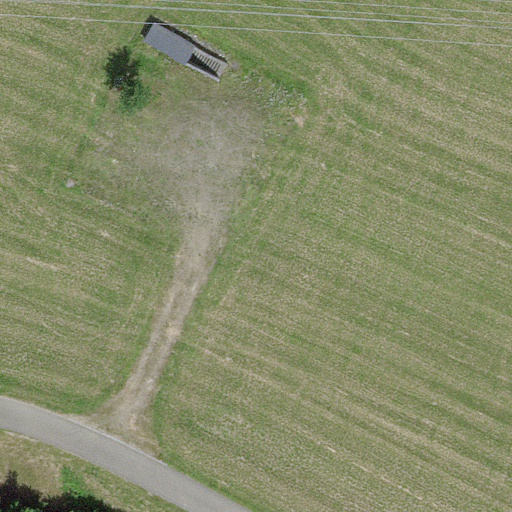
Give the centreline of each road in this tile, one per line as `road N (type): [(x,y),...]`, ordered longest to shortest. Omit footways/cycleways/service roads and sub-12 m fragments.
road 1 (primary): [(0,43),(172,147),(511,310)]
road 2 (track): [(0,413),(111,450),(225,511)]
road 3 (track): [(111,450),(210,232)]
